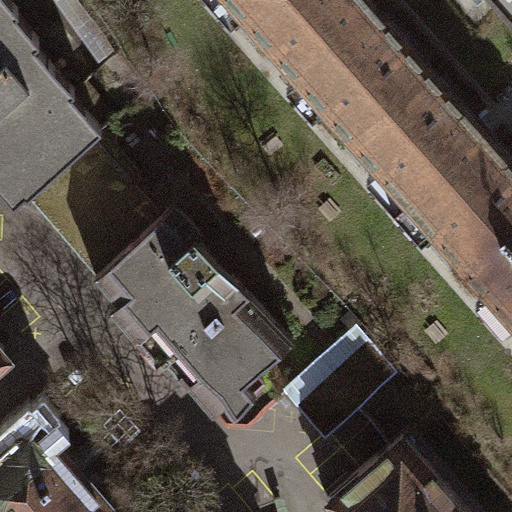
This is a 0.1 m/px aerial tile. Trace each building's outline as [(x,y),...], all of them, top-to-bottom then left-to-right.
[(0,0),(0,154),(28,187),(93,136),(106,126),(10,0),(0,0)] [(446,33),(417,0),(254,0),(353,113),(446,33)] [(511,227),(511,108),(446,33),(353,113),(479,257),(511,227)] [(161,208),(93,136),(28,187),(94,266),(214,406),(291,334),(193,233),(199,226),(172,199),(161,208)] [(511,227),(479,257),(511,294),(511,227)] [(360,324),(289,385),(327,430),(399,370),(360,324)] [(0,511),(87,511),(98,503),(24,415),(0,436),(0,511)] [(477,511),(405,432),(331,497),(344,511),(477,511)]
